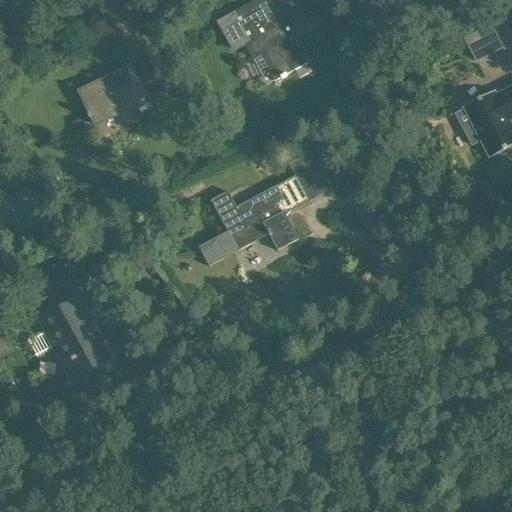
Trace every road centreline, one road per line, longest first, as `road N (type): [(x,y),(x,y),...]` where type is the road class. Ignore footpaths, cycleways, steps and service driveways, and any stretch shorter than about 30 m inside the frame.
road 1 (residential): [(0,508),(97,471),(511,266)]
road 2 (residential): [(0,60),(121,0)]
